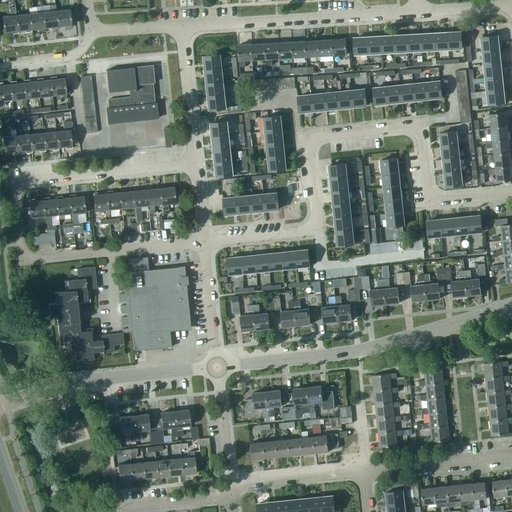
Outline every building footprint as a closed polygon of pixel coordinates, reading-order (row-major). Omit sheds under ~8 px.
[(44,29),(51,28),(51,30),(57,30),(57,27),(55,12),(55,5),(49,6),(49,12),(42,13),(44,29)] [(42,13),(37,14),(36,7),(28,8),(29,15),(30,30),(38,30),(38,32),(44,31),(44,29),(42,13)] [(55,12),(57,27),(65,27),(65,29),(71,28),(69,10),(55,12)] [(30,30),(29,15),(15,16),(17,32),(24,31),(25,33),(31,33),(30,30)] [(17,32),(15,16),(2,17),(3,33),(11,33),(12,35),(17,34),(17,32)] [(435,51),(448,50),(448,34),(434,35),(435,51)] [(461,34),(448,34),(448,50),(462,49),(461,34)] [(434,35),(421,36),(422,52),(435,51),(434,35)] [(421,36),(407,37),(408,52),(422,52),(421,36)] [(482,38),(483,52),(499,50),(498,36),(482,38)] [(382,54),(395,53),(394,37),(381,38),(382,54)] [(407,37),(394,37),(395,53),(408,52),(407,37)] [(381,38),(367,39),(368,55),(382,54),(381,38)] [(368,55),(367,39),(354,40),(354,55),(368,55)] [(346,40),(332,41),(333,57),(347,56),(346,40)] [(332,41),(319,42),(319,57),(333,57),(332,41)] [(293,59),(306,58),(305,42),(292,43),(293,59)] [(306,58),(319,57),(319,42),(305,42),(306,58)] [(292,43),(278,44),(279,60),(293,59),(292,43)] [(278,44),(265,45),(266,60),(266,65),(272,65),(272,60),(279,60),(278,44)] [(252,61),(266,60),(265,45),(252,46),(252,61)] [(252,61),(252,46),(238,46),(239,67),(245,67),(245,62),(252,61)] [(500,64),(499,50),(483,52),(485,65),(500,64)] [(204,57),(205,71),(221,70),(220,55),(204,57)] [(485,65),(486,79),(502,77),(500,64),(485,65)] [(158,119),(156,104),(154,104),(152,83),(154,83),(152,66),(130,68),(106,71),(108,92),(129,90),(130,98),(108,100),(108,109),(106,109),(107,124),(158,119)] [(223,83),(221,70),(205,71),(207,84),(223,83)] [(486,79),(488,92),(503,90),(502,77),(486,79)] [(50,78),(50,80),(52,96),(66,95),(64,79),(56,80),(56,78),(50,78)] [(38,98),(52,96),(50,80),(43,81),(43,79),(37,80),(37,82),(38,98)] [(23,81),(23,84),(25,99),(38,98),(37,82),(30,83),(29,81),(23,81)] [(12,101),(25,99),(23,84),(16,84),(16,82),(10,83),(10,85),(12,101)] [(440,82),(427,84),(428,99),(442,98),(440,82)] [(10,85),(3,86),(3,83),(0,83),(0,107),(5,107),(4,101),(12,101),(10,85)] [(207,84),(208,98),(224,96),(223,83),(207,84)] [(415,101),(428,99),(427,84),(413,85),(415,101)] [(413,85),(400,87),(401,102),(415,101),(413,85)] [(400,87),(386,88),(388,104),(401,102),(400,87)] [(388,104),(386,88),(373,90),(374,105),(388,104)] [(319,95),(311,96),(313,112),(326,111),(324,95),(324,89),(319,90),(319,95)] [(313,112),(311,96),(310,90),(307,90),(307,97),(297,98),(299,113),(313,112)] [(505,104),(503,90),(488,92),(489,105),(505,104)] [(364,91),(351,92),(353,108),(366,106),(364,91)] [(351,92),(338,93),(339,109),(353,108),(351,92)] [(326,111),(339,109),(338,93),(324,95),(326,111)] [(225,109),(224,96),(208,98),(209,111),(225,109)] [(490,115),(491,128),(507,126),(505,113),(490,115)] [(281,131),(280,117),(261,119),(262,125),(265,124),(266,133),(281,131)] [(213,138),(228,137),(228,135),(232,134),(232,129),(227,129),(226,122),(211,124),(213,138)] [(493,141),(508,140),(507,126),(491,128),(487,128),(487,134),(492,134),(493,141)] [(52,151),(58,150),(58,148),(56,132),(55,127),(49,127),(49,133),(43,133),(44,149),(52,148),(52,151)] [(64,131),(56,132),(58,148),(65,147),(66,150),(72,149),(69,127),(64,128),(64,131)] [(18,155),(18,152),(16,136),(16,131),(10,132),(11,137),(2,138),(4,154),(12,153),(12,155),(18,155)] [(283,144),(281,131),(266,133),(267,146),(283,144)] [(442,148),(458,146),(456,132),(440,134),(442,148)] [(43,133),(29,135),(31,151),(39,150),(39,152),(45,152),(44,149),(43,133)] [(31,153),(31,151),(29,135),(16,136),(18,152),(26,151),(26,154),(31,153)] [(229,150),(228,137),(213,138),(214,152),(229,150)] [(510,153),(508,140),(493,141),(487,142),(488,148),(493,147),(494,155),(510,153)] [(267,146),(268,159),(284,158),(283,144),(267,146)] [(459,160),(458,146),(442,148),(443,161),(459,160)] [(214,152),(216,165),(231,163),(229,150),(214,152)] [(510,153),(494,155),(490,155),(490,161),(495,160),(495,168),(511,166),(510,153)] [(270,172),(285,171),(284,158),(268,159),(264,160),(265,165),(269,164),(270,172)] [(381,161),(383,175),(399,173),(397,159),(381,161)] [(443,161),(445,175),(461,173),(459,160),(443,161)] [(232,177),(231,163),(216,165),(217,178),(232,177)] [(329,166),(331,181),(347,179),(345,165),(329,166)] [(511,175),(511,166),(495,168),(491,169),(491,174),(496,174),(497,183),(511,181),(511,175)] [(400,187),(399,173),(383,175),(384,189),(400,187)] [(462,186),(461,173),(445,175),(446,188),(462,186)] [(348,192),(347,179),(331,181),(332,194),(348,192)] [(159,187),(159,189),(160,189),(161,205),(175,203),(174,188),(166,189),(166,186),(159,187)] [(384,189),(386,202),(401,200),(400,187),(384,189)] [(161,205),(160,189),(159,189),(152,190),(152,188),(146,188),(146,191),(146,190),(148,206),(149,206),(149,210),(154,209),(153,206),(161,205)] [(146,190),(146,191),(139,192),(139,189),(133,190),(133,192),(135,207),(135,212),(141,211),(140,207),(148,206),(146,190)] [(119,191),(119,193),(120,193),(121,209),(135,207),(133,192),(125,193),(125,190),(119,191)] [(106,194),(108,210),(121,209),(120,193),(119,193),(119,194),(112,194),(112,192),(105,193),(106,194)] [(332,194),(333,207),(349,206),(348,192),(332,194)] [(106,194),(106,195),(99,196),(98,193),(92,194),(94,211),(108,210),(106,194)] [(230,199),(223,200),(225,215),(239,214),(237,198),(236,193),(230,193),(230,199)] [(277,194),(264,196),(265,211),(279,210),(277,194)] [(69,196),(69,199),(71,214),(85,213),(83,197),(75,198),(75,196),(69,196)] [(264,196),(250,197),(252,213),(265,211),(264,196)] [(56,198),(56,200),(58,216),(71,214),(69,199),(62,199),(62,197),(56,198)] [(250,197),(237,198),(239,214),(252,213),(250,197)] [(42,199),(42,202),(44,217),(58,216),(56,200),(48,201),(48,199),(42,199)] [(36,218),(44,217),(42,202),(35,202),(35,200),(29,201),(31,220),(36,219),(36,218)] [(386,202),(387,215),(403,214),(401,200),(386,202)] [(351,219),(349,206),(333,207),(335,221),(351,219)] [(403,214),(387,215),(382,216),(383,219),(387,219),(388,228),(404,227),(403,214)] [(480,217),(467,218),(468,234),(482,232),(480,217)] [(467,218),(453,220),(455,235),(468,234),(467,218)] [(335,221),(336,234),(352,232),(351,219),(335,221)] [(495,242),(503,241),(511,240),(511,225),(508,226),(507,219),(495,220),(496,227),(501,227),(502,237),(495,238),(495,242)] [(453,220),(440,221),(442,237),(455,235),(453,220)] [(138,222),(139,231),(147,230),(146,221),(138,222)] [(442,237),(440,221),(426,223),(428,238),(442,237)] [(372,230),(373,244),(382,243),(380,229),(372,230)] [(352,232),(336,234),(338,247),(353,246),(353,244),(358,244),(357,238),(353,238),(352,232)] [(54,233),(44,234),(45,244),(55,243),(54,233)] [(511,254),(511,240),(503,241),(503,251),(497,252),(497,256),(511,254)] [(461,252),(457,253),(457,256),(466,255),(466,248),(460,249),(461,252)] [(308,251),(295,252),(296,268),(310,266),(308,251)] [(295,252),(281,254),(283,269),(296,268),(295,252)] [(269,271),(283,269),(281,254),(268,255),(269,271)] [(511,269),(511,254),(497,256),(498,266),(488,267),(489,271),(506,270),(511,269)] [(256,272),(269,271),(268,255),(254,256),(256,272)] [(254,256),(241,258),(243,274),(256,272),(254,256)] [(129,298),(129,304),(130,310),(130,315),(131,321),(131,327),(132,333),(134,351),(171,347),(169,331),(186,330),(181,285),(186,285),(185,278),(184,267),(180,268),(179,268),(147,271),(146,258),(124,260),(125,273),(126,273),(128,286),(128,292),(129,298)] [(243,274),(241,258),(227,259),(229,275),(231,275),(231,278),(241,277),(241,274),(243,274)] [(90,332),(80,333),(77,302),(87,300),(86,290),(96,289),(94,267),(76,269),(77,280),(67,281),(68,291),(57,292),(58,303),(48,304),(49,315),(56,315),(59,342),(69,341),(71,351),(81,351),(82,361),(93,360),(93,353),(103,352),(103,354),(114,353),(113,346),(123,345),(122,334),(101,336),(101,341),(91,342),(90,332)] [(511,269),(506,270),(507,280),(499,281),(500,285),(511,283),(511,269)] [(467,297),(465,272),(459,273),(459,282),(451,282),(453,298),(467,297)] [(470,272),(465,272),(467,297),(481,295),(479,279),(471,280),(470,272)] [(409,273),(403,273),(404,286),(411,285),(409,273)] [(426,301),(423,276),(417,277),(418,286),(410,287),(412,302),(426,301)] [(429,276),(423,276),(426,301),(439,300),(438,284),(430,285),(429,276)] [(388,280),(382,281),(385,305),(399,304),(397,288),(389,289),(388,280)] [(371,306),(385,305),(382,281),(376,281),(377,290),(370,291),(371,306)] [(296,327),(293,301),(292,290),(287,291),(289,311),(281,312),(283,328),(296,327)] [(348,291),(349,303),(356,303),(355,291),(348,291)] [(321,294),(314,295),(315,307),(322,306),(321,294)] [(341,296),(335,297),(337,323),(351,321),(350,305),(342,306),(341,296)] [(323,324),(337,323),(335,297),(329,298),(330,307),(322,308),(323,324)] [(280,298),(273,299),(274,311),(281,310),(280,298)] [(299,301),(293,301),(296,327),(310,325),(309,309),(300,310),(299,301)] [(259,305),(252,306),(255,331),(269,330),(268,314),(260,315),(259,305)] [(242,333),(255,331),(252,306),(247,306),(248,316),(240,317),(242,333)] [(508,367),(507,362),(483,365),(485,379),(502,377),(501,367),(508,367)] [(425,371),(426,381),(418,382),(419,386),(426,386),(443,384),(441,369),(425,371)] [(372,377),(374,391),(391,389),(390,379),(397,378),(396,374),(372,377)] [(509,377),(502,377),(485,379),(486,394),(504,392),(503,382),(510,381),(509,377)] [(420,400),(428,400),(444,398),(443,384),(426,386),(427,395),(420,396),(420,400)] [(307,388),(309,413),(315,413),(314,404),(321,403),(322,410),(334,408),(332,391),(322,392),(321,386),(307,388)] [(303,414),(309,413),(307,388),(293,389),(295,406),(303,405),(303,414)] [(374,391),(375,405),(392,404),(391,394),(398,393),(398,389),(391,389),(374,391)] [(266,392),(269,417),(274,417),(273,408),(282,407),(280,391),(266,392)] [(488,408),(505,406),(504,396),(511,396),(510,391),(504,392),(486,394),(488,408)] [(269,421),(269,417),(266,392),(252,393),(253,399),(245,400),(246,413),(253,412),(255,410),(262,409),(263,418),(261,419),(261,422),(269,421)] [(422,415),(429,414),(446,412),(444,398),(428,400),(429,409),(421,410),(422,415)] [(375,405),(376,419),(394,418),(401,417),(400,412),(393,413),(393,408),(400,407),(399,403),(392,404),(375,405)] [(488,408),(489,422),(507,420),(506,411),(511,410),(511,405),(505,406),(488,408)] [(188,410),(174,412),(177,436),(183,436),(182,426),(189,426),(188,410)] [(177,436),(174,412),(160,413),(162,429),(170,428),(171,437),(177,436)] [(423,429),(431,429),(447,427),(446,412),(429,414),(430,424),(423,425),(423,429)] [(147,415),(134,416),(136,441),(142,440),(141,431),(148,430),(147,415)] [(121,433),(129,432),(130,442),(136,441),(134,416),(119,418),(121,433)] [(401,417),(394,418),(376,419),(378,434),(395,432),(394,422),(401,422),(401,417)] [(511,419),(507,420),(489,422),(491,437),(508,435),(507,425),(511,424),(511,419)] [(189,428),(191,440),(198,439),(196,427),(189,428)] [(449,441),(447,427),(431,429),(432,438),(424,439),(425,444),(449,441)] [(395,432),(378,434),(379,448),(396,447),(395,437),(402,436),(402,432),(395,432)] [(119,433),(110,434),(112,449),(120,448),(119,433)] [(327,436),(314,437),(315,454),(328,453),(328,450),(339,448),(338,433),(326,435),(327,436)] [(303,455),(315,454),(314,437),(301,439),(303,455)] [(296,439),(289,440),(290,456),(303,455),(301,439),(296,439)] [(278,458),(290,456),(289,440),(276,441),(278,458)] [(276,441),(264,443),(265,459),(278,458),(276,441)] [(265,459),(264,443),(251,444),(252,460),(265,459)] [(188,458),(181,458),(183,475),(195,474),(193,452),(187,453),(188,458)] [(170,476),(183,475),(181,458),(169,460),(170,476)] [(169,460),(156,461),(158,478),(170,476),(169,460)] [(145,479),(158,478),(156,461),(144,462),(145,479)] [(133,480),(145,479),(144,462),(131,464),(133,480)] [(133,480),(131,464),(118,465),(119,482),(133,480)] [(494,498),(507,497),(505,480),(492,482),(494,498)] [(484,483),(472,484),(473,500),(486,499),(484,483)] [(466,501),(473,500),(472,484),(459,485),(461,502),(461,506),(466,506),(466,501)] [(459,485),(446,487),(448,503),(461,502),(459,485)] [(446,487),(434,488),(436,504),(448,503),(446,487)] [(436,504),(434,488),(421,489),(423,506),(436,504)] [(402,491),(386,493),(387,505),(404,504),(402,491)] [(334,511),(333,497),(320,498),(321,511),(334,511)] [(308,511),(321,511),(320,498),(307,499),(308,511)] [(308,511),(307,499),(295,501),(295,511),(308,511)] [(283,511),(295,511),(295,501),(282,502),(283,511)] [(270,511),(283,511),(282,502),(270,503),(270,511)] [(270,511),(270,503),(257,505),(257,511),(270,511)]
